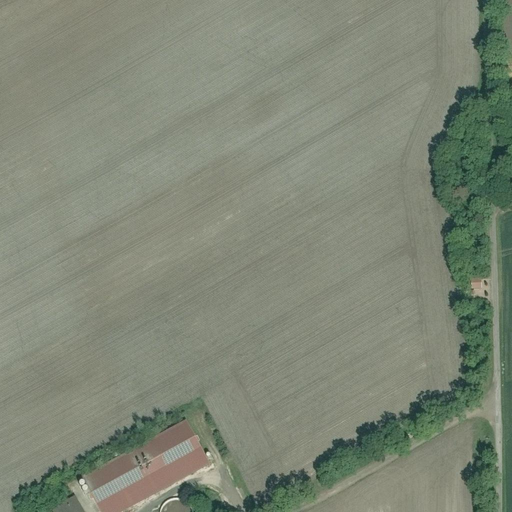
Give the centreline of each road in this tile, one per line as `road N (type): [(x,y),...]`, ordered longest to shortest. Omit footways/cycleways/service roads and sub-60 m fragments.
road 1 (unclassified): [(497,511),(486,0)]
road 2 (track): [(292,511),(495,404)]
